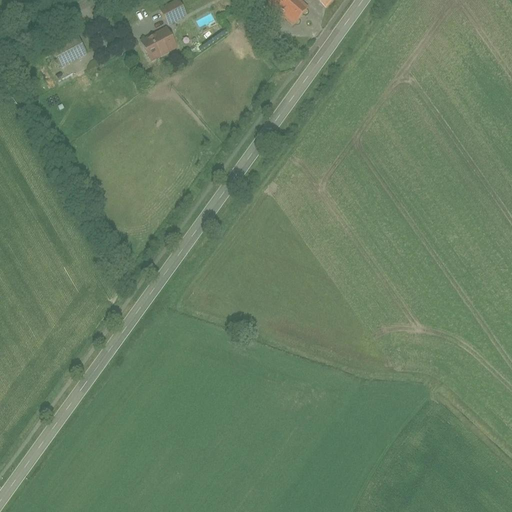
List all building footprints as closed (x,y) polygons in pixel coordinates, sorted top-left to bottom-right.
[(182,0),(163,10),(172,27),(191,17),(182,0)] [(310,7),(301,0),(267,0),(265,3),(293,27),(310,7)] [(202,32),(217,25),(211,13),(196,20),(202,32)] [(170,29),(144,42),(154,62),(180,49),(170,29)] [(81,36),(56,49),(66,68),(91,55),(81,36)]
